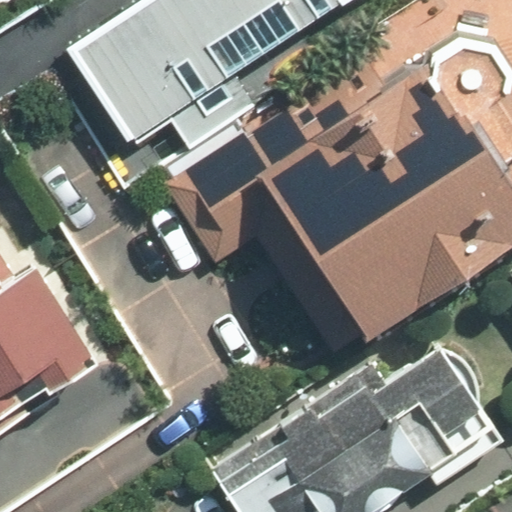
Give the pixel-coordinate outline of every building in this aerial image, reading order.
[(136,0),(59,50),(116,136),(324,0),(136,0)] [(511,23),(496,0),(423,0),(154,177),(211,262),(248,238),(328,358),(511,236),(511,23)] [(0,424),(97,362),(24,249),(0,263),(0,424)] [(511,260),(495,273),(511,296),(511,260)] [(411,340),(204,493),(217,511),(377,511),(482,436),(411,340)]
